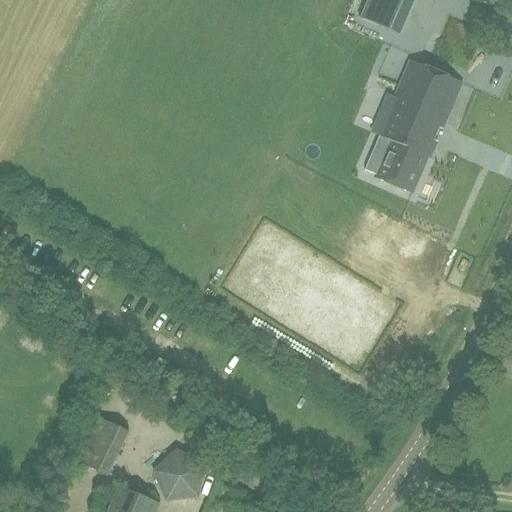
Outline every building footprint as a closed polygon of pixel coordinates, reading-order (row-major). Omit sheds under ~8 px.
[(371,0),(363,20),(377,26),(388,0),(371,0)] [(378,140),(364,173),(376,178),(375,182),(411,197),(426,161),(429,162),(437,146),(433,144),(439,132),(442,134),(462,87),(410,64),(397,96),(378,139),(378,140)] [(27,347),(30,337),(10,330),(7,341),(27,347)] [(115,465),(129,436),(100,422),(78,465),(107,479),(114,465),(115,465)] [(167,501),(197,498),(204,468),(177,452),(154,473),(167,501)] [(147,511),(151,505),(119,491),(110,511),(147,511)]
